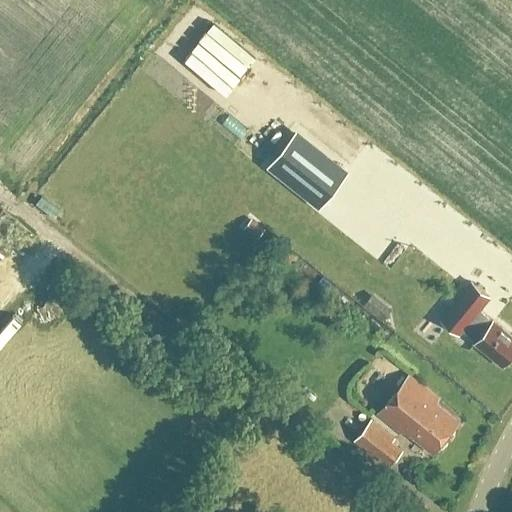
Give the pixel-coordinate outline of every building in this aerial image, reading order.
[(296,134),(271,166),(319,204),(344,173),(296,134)] [(402,239),(418,224),(410,216),(395,231),(402,239)] [(439,262),(448,252),(425,231),(416,241),(439,262)] [(7,233),(1,242),(24,260),(30,251),(7,233)] [(511,358),(511,357),(511,355),(511,354),(511,338),(492,322),(479,311),(489,298),(471,283),(451,308),(441,320),(459,336),(463,332),(476,343),(475,344),(502,366),(504,364),(508,364),(511,358)] [(433,454),(459,421),(435,402),(438,399),(408,375),(377,414),(407,438),(409,435),(433,454)] [(380,457),(391,466),(403,450),(392,441),(395,439),(372,420),(354,442),(376,461),(380,457)]
